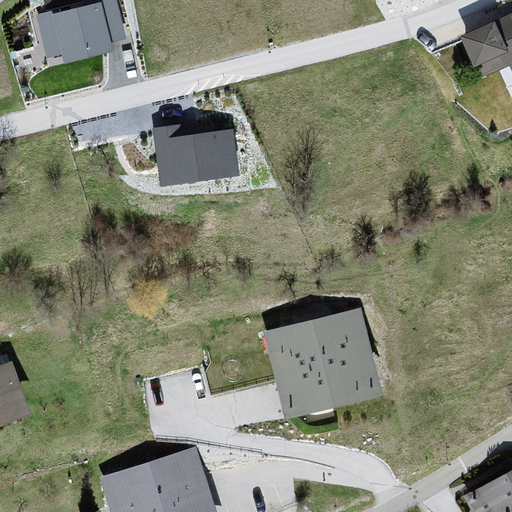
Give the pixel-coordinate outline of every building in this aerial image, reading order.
[(491,54),(507,94),(511,91),(511,11),(454,36),(466,65),(491,54)] [(105,13),(29,31),(40,76),(116,57),(105,13)] [(151,128),(160,187),(239,175),(232,129),(183,136),(181,124),(151,128)] [(269,353),(286,426),(367,408),(350,334),(269,353)] [(0,385),(0,440),(21,434),(5,384),(0,385)] [(511,511),(511,472),(462,499),(469,511),(511,511)] [(105,511),(196,511),(189,488),(105,511)]
